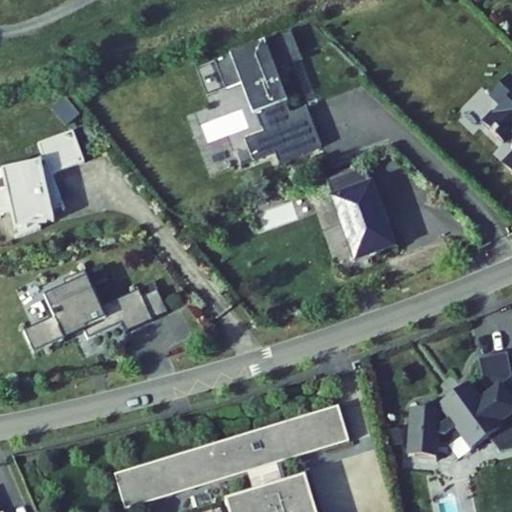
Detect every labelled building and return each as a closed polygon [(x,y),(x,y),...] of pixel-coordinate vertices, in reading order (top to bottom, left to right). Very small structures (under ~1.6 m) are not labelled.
[(304,56),(296,33),(253,48),(252,44),(233,51),(234,53),(218,59),(228,88),(247,82),(264,132),(244,138),(252,161),(274,153),(278,164),(321,150),(308,110),(292,115),(277,72),(291,68),(289,61),(304,56)] [(289,61),(291,68),(306,63),(304,56),(289,61)] [(511,70),(502,61),(485,79),(496,89),(478,108),(499,127),(507,118),(511,122),(511,134),(498,149),(511,162),(511,70)] [(0,216),(10,214),(16,240),(40,232),(39,228),(54,224),(50,207),(61,204),(51,177),(84,165),(72,134),(37,147),(44,164),(11,172),(15,191),(5,193),(0,194),(0,216)] [(328,184),(354,262),(392,249),(384,225),(379,211),(366,171),(328,184)] [(5,193),(15,191),(11,172),(1,174),(5,193)] [(92,292),(83,274),(62,284),(65,290),(44,300),(53,321),(23,335),(33,356),(63,342),(64,345),(84,335),(87,342),(121,327),(125,336),(153,323),(152,322),(142,299),(138,293),(100,311),(96,303),(100,301),(95,290),(92,292)] [(142,299),(152,322),(167,315),(156,292),(142,299)] [(511,385),(511,376),(508,356),(479,363),(485,391),(487,391),(489,398),(480,405),(468,388),(440,409),(443,413),(439,415),(412,413),(409,460),(437,462),(438,445),(448,446),(462,436),(472,451),(489,438),(500,454),(511,451),(511,389),(511,386),(511,385)] [(348,445),(337,409),(113,477),(123,511),(126,511),(247,475),(253,495),(225,504),(227,511),(313,511),(303,480),(281,486),(276,467),(348,445)]
